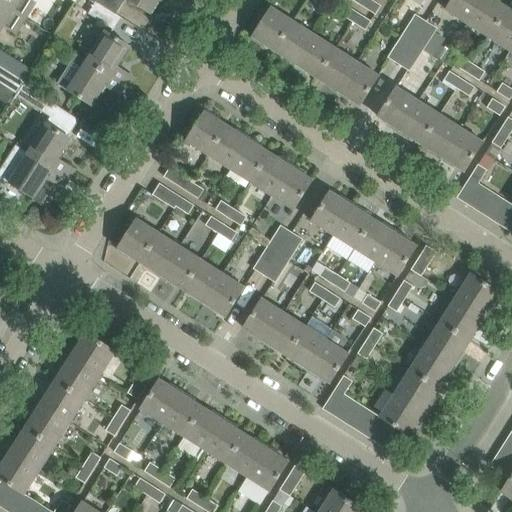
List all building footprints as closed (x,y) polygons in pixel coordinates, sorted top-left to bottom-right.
[(0,0),(0,1),(12,10),(28,20),(38,4),(32,0),(0,0)] [(94,0),(96,1),(116,14),(124,2),(120,0),(94,0)] [(183,0),(128,0),(151,14),(152,13),(151,13),(159,0),(173,0),(180,5),(183,0)] [(367,0),(363,7),(376,15),(381,6),(370,0),(367,0)] [(467,25),(482,0),(452,0),(445,11),(467,25)] [(489,39),(508,9),(499,3),(498,4),(492,0),(482,0),(467,25),(489,39)] [(28,20),(12,10),(0,1),(0,28),(2,26),(17,36),(28,20)] [(116,14),(96,1),(87,13),(113,30),(121,18),(116,15),(116,14)] [(340,14),(353,22),(359,13),(346,5),(340,14)] [(292,21),(272,8),(253,37),(254,38),(254,37),(266,45),(266,46),(273,51),(292,21)] [(511,10),(508,9),(489,39),(511,52),(511,51),(511,10)] [(366,30),(372,21),(359,13),(353,22),(366,30)] [(401,36),(412,43),(426,21),(415,15),(401,36)] [(292,21),(273,51),(283,57),(284,56),(296,64),(314,35),(292,21)] [(426,21),(412,43),(423,50),(436,28),(426,21)] [(104,31),(85,59),(128,87),(134,78),(117,67),(129,48),(130,47),(104,31)] [(308,73),(317,79),(336,49),(314,35),(296,64),(309,72),(308,73)] [(388,58),(398,65),(412,43),(401,36),(388,58)] [(423,50),(412,43),(398,65),(409,71),(423,50)] [(326,83),(340,92),(358,63),(336,49),(317,79),(326,84),(326,83)] [(0,50),(0,65),(24,81),(31,70),(0,50)] [(122,97),(128,87),(85,59),(76,53),(56,83),(92,106),(93,105),(105,86),(122,97)] [(467,73),(473,64),(460,56),(454,65),(467,73)] [(358,63),(340,92),(351,99),(350,100),(360,106),(378,76),(358,63)] [(485,73),(473,64),(467,73),(480,81),(485,73)] [(24,81),(0,65),(0,83),(16,94),(24,81)] [(458,88),(463,80),(450,71),(445,80),(458,88)] [(476,88),(463,80),(458,88),(470,96),(476,88)] [(510,100),(511,96),(511,89),(502,83),(497,92),(510,100)] [(397,88),(378,117),(387,123),(388,122),(400,130),(418,102),(397,88)] [(506,106),(493,98),(487,107),(500,115),(506,106)] [(418,102),(400,130),(413,138),(412,139),(422,145),(440,116),(418,102)] [(47,112),(61,121),(65,113),(52,104),(47,112)] [(186,142),(207,155),(226,125),(218,120),(217,122),(205,114),(206,113),(205,112),(186,142)] [(440,116),(422,145),(430,150),(430,149),(445,158),(462,130),(440,116)] [(500,131),(508,137),(511,131),(511,121),(508,119),(500,131)] [(46,123),(27,152),(70,179),(75,170),(58,159),(70,140),(71,140),(71,139),(46,123)] [(236,132),(226,125),(207,155),(229,169),(247,140),(235,133),(236,132)] [(462,130),(445,158),(456,165),(455,166),(464,172),(483,143),(462,130)] [(500,149),(508,137),(500,131),(492,144),(500,149)] [(260,149),(247,140),(229,169),(251,183),(270,153),(261,147),(260,149)] [(8,182),(35,200),(35,201),(47,208),(60,187),(63,189),(70,179),(27,152),(8,182)] [(278,158),(270,153),(251,183),(273,197),(291,168),(277,160),(278,158)] [(486,171),(478,165),(469,179),(478,185),(486,171)] [(170,168),(164,177),(185,190),(192,179),(171,166),(170,168)] [(302,176),(291,168),(273,197),(293,210),(312,180),(303,174),(302,176)] [(194,180),(192,179),(185,190),(198,199),(204,191),(192,183),(194,180)] [(457,198),(467,205),(479,185),(478,185),(469,179),(457,198)] [(153,195),(152,195),(174,208),(181,197),(160,184),(153,195)] [(477,211),(489,192),(479,185),(467,205),(477,211)] [(332,235),(351,207),(339,199),(340,198),(330,192),(311,222),(332,236),(332,235)] [(477,211),(487,218),(500,198),(489,192),(477,211)] [(194,206),(181,197),(174,208),(175,209),(176,208),(188,216),(194,206)] [(498,224),(510,205),(500,198),(487,218),(498,224)] [(216,210),(228,218),(234,209),(221,201),(216,210)] [(498,224),(508,231),(511,224),(511,206),(510,205),(498,224)] [(354,249),(374,219),(365,214),(364,215),(351,207),(332,235),(332,236),(354,250),(354,249)] [(234,209),(228,218),(239,224),(241,226),(247,217),(234,209)] [(206,226),(219,234),(225,225),(212,217),(206,226)] [(158,233),(137,219),(118,249),(119,249),(120,248),(132,256),(131,257),(140,263),(158,233)] [(374,219),(354,249),(376,263),(395,234),(381,226),(382,225),(374,219)] [(237,233),(234,231),(225,225),(219,234),(232,242),(237,233)] [(267,248),(277,255),(292,233),(281,226),(267,248)] [(149,267),(162,275),(180,247),(158,233),(140,263),(149,268),(149,267)] [(292,233),(277,255),(288,262),(302,239),(292,233)] [(395,234),(376,263),(398,276),(417,247),(407,241),(407,242),(395,234)] [(421,277),(437,253),(436,252),(426,246),(411,270),(421,277)] [(180,247),(162,275),(175,283),(174,284),(183,290),(202,261),(180,247)] [(253,271),(263,277),(277,255),(267,248),(253,271)] [(288,262),(277,255),(263,277),(274,284),(288,262)] [(192,294),(206,303),(224,275),(202,261),(183,290),(191,295),(192,294)] [(332,285),(337,276),(325,268),(319,277),(332,285)] [(456,297),(486,316),(500,293),(471,274),(456,297)] [(224,275),(206,303),(217,310),(216,312),(226,317),(244,288),(224,275)] [(350,284),(337,276),(332,285),(345,293),(350,284)] [(396,293),(405,299),(413,286),(404,281),(396,293)] [(309,293),(322,301),(327,293),(314,285),(309,293)] [(334,309),(340,301),(327,293),(322,301),(334,309)] [(397,312),(405,299),(396,293),(388,306),(397,312)] [(375,312),(380,303),(368,295),(362,304),(375,312)] [(441,321),(470,340),(486,316),(456,297),(441,321)] [(253,333),(265,341),(283,314),(262,300),(244,329),(253,335),(253,333)] [(370,320),(357,312),(352,321),(364,329),(370,320)] [(278,351),(286,356),(305,328),(283,314),(265,341),(279,349),(278,351)] [(425,346),(455,364),(470,340),(441,321),(425,346)] [(296,361),(309,369),(327,342),(305,328),(286,356),(295,362),(296,361)] [(366,342),(374,347),(382,335),(374,329),(366,342)] [(101,375),(116,352),(86,333),(72,356),(101,375)] [(348,355),(327,342),(309,369),(321,377),(320,378),(330,384),(348,355)] [(366,360),(374,347),(366,342),(357,355),(366,360)] [(410,370),(439,389),(455,364),(425,346),(410,370)] [(72,356),(56,380),(86,399),(101,375),(72,356)] [(143,369),(127,393),(132,397),(138,400),(153,376),(143,369)] [(394,394),(424,413),(439,389),(410,370),(394,394)] [(351,383),(343,377),(334,390),(343,396),(351,383)] [(70,423),(86,399),(56,380),(41,405),(70,423)] [(169,386),(160,380),(141,410),(162,423),(180,394),(168,387),(169,386)] [(322,409),(333,416),(345,397),(343,396),(334,390),(322,409)] [(193,403),(180,394),(162,423),(183,437),(203,407),(194,402),(193,403)] [(386,423),(395,429),(396,428),(409,436),(424,413),(394,394),(379,419),(386,423)] [(343,423),(355,404),(345,397),(333,416),(343,423)] [(122,404),(114,417),(124,424),(132,411),(131,410),(122,404)] [(354,429),(366,410),(355,404),(343,423),(354,429)] [(41,405),(25,429),(55,448),(70,423),(41,405)] [(211,413),(203,407),(183,437),(205,451),(224,422),(211,414),(211,413)] [(354,429),(364,436),(376,417),(366,410),(354,429)] [(124,424),(114,417),(106,430),(116,437),(124,424)] [(386,423),(379,419),(376,417),(364,436),(374,442),(386,423)] [(236,430),(224,422),(205,451),(227,465),(246,435),(237,429),(236,430)] [(374,442),(383,448),(395,429),(386,423),(374,442)] [(39,472),(55,448),(25,429),(10,453),(39,472)] [(246,435),(227,465),(249,478),(267,450),(253,441),(254,440),(246,435)] [(502,446),(511,452),(511,437),(509,436),(502,446)] [(132,452),(119,444),(114,452),(126,461),(132,452)] [(511,466),(511,452),(502,446),(496,457),(511,466)] [(278,457),(267,450),(249,478),(270,491),(288,462),(279,456),(278,457)] [(12,488),(22,494),(24,495),(39,472),(10,453),(0,468),(0,478),(2,480),(1,481),(12,488)] [(91,453),(83,466),(93,472),(101,459),(91,453)] [(511,476),(511,466),(496,457),(490,466),(510,479),(511,476)] [(117,475),(123,466),(110,458),(105,467),(117,475)] [(143,471),(156,480),(162,471),(149,463),(143,471)] [(93,472),(83,466),(74,478),(84,485),(93,472)] [(291,495),(306,473),(306,472),(305,472),(295,466),(280,490),(290,497),(291,495)] [(156,480),(169,488),(174,479),(162,471),(156,480)] [(511,476),(510,479),(502,492),(511,498),(511,476)] [(135,486),(148,494),(153,486),(141,478),(135,486)] [(1,481),(0,482),(0,505),(12,488),(1,481)] [(160,503),(166,494),(153,486),(148,494),(160,503)] [(0,505),(0,507),(7,511),(10,511),(22,494),(12,488),(0,505)] [(319,511),(360,511),(363,509),(333,490),(319,511)] [(187,499),(200,507),(205,499),(193,491),(187,499)] [(10,511),(24,511),(32,501),(24,495),(22,494),(10,511)] [(200,507),(206,511),(214,511),(218,507),(205,499),(200,507)] [(67,511),(71,506),(62,500),(60,503),(53,511),(67,511)] [(266,511),(280,511),(284,506),(274,500),(266,511)] [(24,511),(39,511),(43,507),(32,501),(24,511)] [(98,511),(83,502),(76,511),(98,511)]
